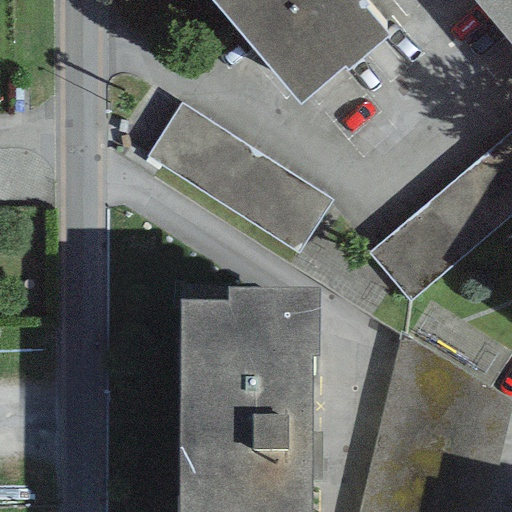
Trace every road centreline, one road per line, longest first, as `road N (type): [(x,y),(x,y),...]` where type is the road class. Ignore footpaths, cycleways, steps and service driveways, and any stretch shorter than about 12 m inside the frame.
road 1 (residential): [(79,0),(81,511)]
road 2 (unknown): [(89,0),(355,167),(391,170),(486,90)]
